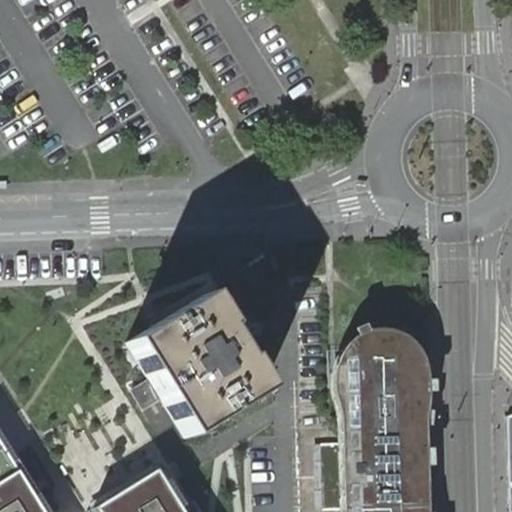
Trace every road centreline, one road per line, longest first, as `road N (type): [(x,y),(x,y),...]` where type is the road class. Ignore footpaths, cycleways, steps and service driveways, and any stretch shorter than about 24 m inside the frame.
road 1 (residential): [(0,220),(296,205),(386,176)]
road 2 (residential): [(485,511),(484,332)]
road 3 (residential): [(386,176),(402,202),(428,219),(460,223),(490,212)]
road 4 (residential): [(484,332),(490,212)]
